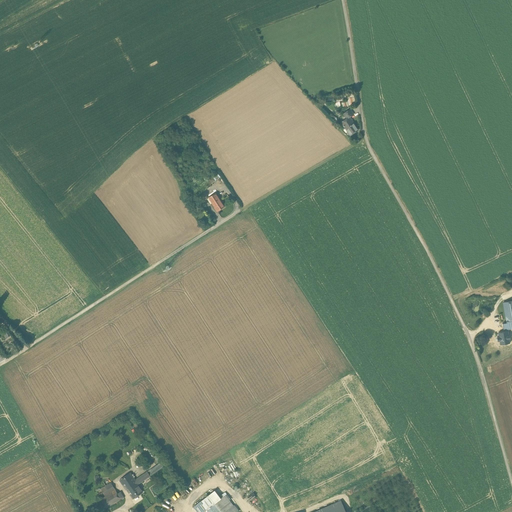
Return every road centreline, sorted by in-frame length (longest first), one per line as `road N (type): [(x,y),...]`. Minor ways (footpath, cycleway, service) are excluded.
road 1 (unclassified): [(511,477),(467,332),(366,137),(344,0)]
road 2 (track): [(0,363),(240,210)]
road 3 (track): [(366,137),(240,210)]
